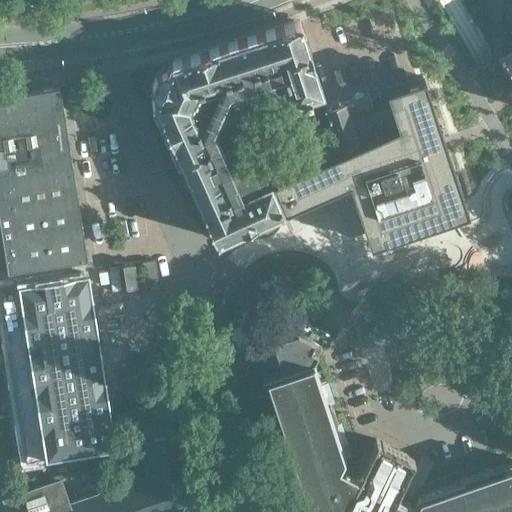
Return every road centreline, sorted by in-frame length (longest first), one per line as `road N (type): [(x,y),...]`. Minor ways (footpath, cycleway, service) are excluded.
road 1 (primary): [(0,53),(200,26),(274,0)]
road 2 (primary): [(216,0),(107,28),(0,36)]
